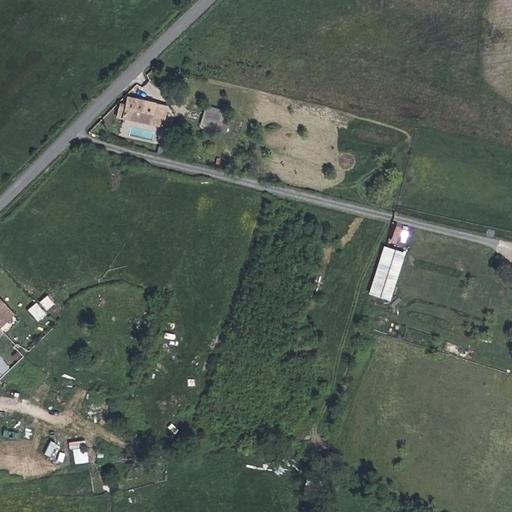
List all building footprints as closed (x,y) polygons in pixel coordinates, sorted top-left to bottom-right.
[(128,121),(160,128),(167,103),(141,97),(138,109),(137,116),(129,115),(128,121)] [(160,128),(177,132),(183,107),(167,103),(160,128)] [(228,131),(232,110),(205,105),(201,125),(228,131)] [(129,115),(137,116),(138,109),(131,107),(129,115)] [(264,137),(258,135),(262,120),(245,116),(240,138),(262,144),(264,137)] [(380,288),(400,293),(410,249),(391,244),(380,288)] [(0,323),(1,324),(23,292),(1,275),(0,276),(0,323)] [(46,308),(54,302),(47,294),(40,300),(46,308)] [(28,307),(37,320),(46,313),(38,301),(28,307)] [(0,354),(0,374),(10,366),(0,354)] [(73,447),(75,462),(90,460),(88,446),(73,447)]
